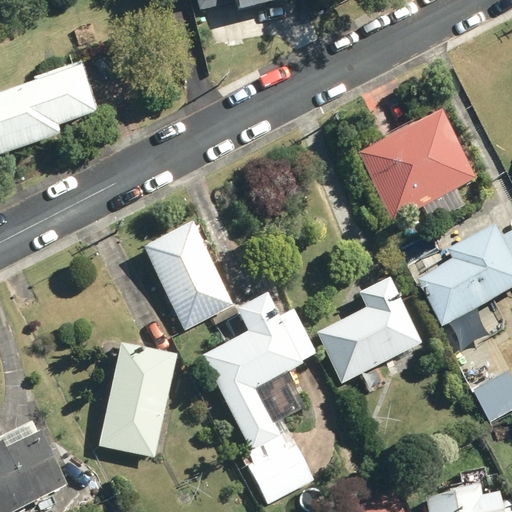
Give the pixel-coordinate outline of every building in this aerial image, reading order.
[(192,0),(195,13),(226,4),(230,18),(280,5),(278,0),(192,0)] [(31,88),(0,98),(0,158),(55,139),(53,132),(99,116),(81,63),(28,81),(31,88)] [(359,151),(391,220),(471,183),(439,114),(359,151)] [(145,256),(188,326),(238,296),(195,226),(145,256)] [(425,265),(449,317),(511,288),(511,262),(498,233),(425,265)] [(250,332),(206,352),(207,354),(203,356),(254,449),(285,432),(260,387),(300,369),(276,320),(275,320),(262,292),(237,303),(250,332)] [(342,380),(411,339),(388,300),(318,341),(342,380)] [(114,354),(98,446),(147,454),(163,362),(114,354)] [(511,385),(508,377),(473,395),(489,429),(511,417),(511,385)] [(0,445),(0,511),(1,511),(61,478),(32,427),(0,445)] [(251,460),(270,502),(316,481),(297,439),(251,460)] [(511,511),(510,505),(504,506),(501,488),(484,492),(481,480),(425,490),(428,511),(511,511)] [(390,511),(380,494),(348,511),(390,511)]
